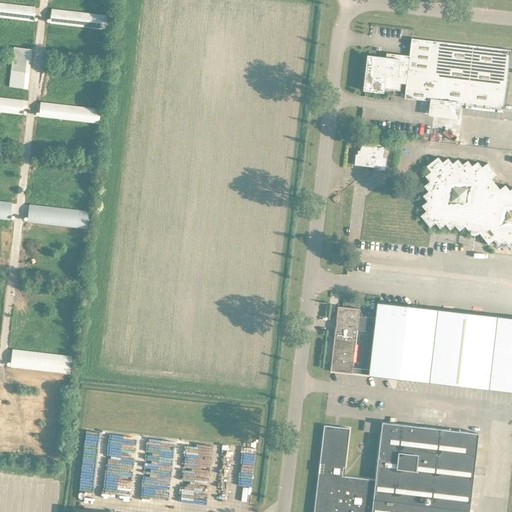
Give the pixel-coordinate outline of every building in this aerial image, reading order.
[(0,21),(33,25),(35,11),(0,6),(0,21)] [(50,27),(109,34),(111,20),(51,13),(50,27)] [(364,87),(363,94),(383,97),(384,93),(400,95),(401,82),(406,83),(404,102),(503,114),(510,54),(411,42),(409,60),(396,58),(394,62),(367,59),(363,87),(364,87)] [(11,75),(27,77),(30,53),(14,51),(11,75)] [(0,115),(22,118),(24,104),(0,101),(0,115)] [(39,120),(99,127),(100,113),(40,106),(39,120)] [(384,162),(385,149),(369,147),(369,146),(361,145),(359,159),(355,158),(354,169),(378,172),(377,174),(384,174),(386,162),(384,162)] [(426,215),(420,220),(429,231),(435,227),(439,233),(445,228),(449,234),(455,229),(459,235),(465,230),(471,238),(477,239),(479,237),(488,248),(493,244),(498,250),(504,245),(508,250),(511,246),(511,193),(510,195),(505,189),(499,193),(491,183),(496,179),(487,167),(482,171),(477,166),(472,170),(467,165),(462,169),(457,163),(452,168),(447,162),(442,167),(438,161),(426,170),(430,176),(425,180),(429,186),(424,190),(428,196),(423,200),(427,205),(421,210),(426,215)] [(0,222),(10,223),(12,207),(0,205),(0,222)] [(27,225),(87,232),(89,216),(29,209),(27,225)] [(369,379),(511,395),(511,321),(377,306),(376,322),(359,320),(359,312),(338,310),(337,318),(343,319),(342,331),(335,331),(330,375),(352,377),(352,376),(369,378),(369,379)] [(10,370),(70,377),(72,361),(12,354),(10,370)] [(314,511),(469,511),(478,437),(382,426),(375,484),(344,480),(350,432),(324,429),(314,511)]
